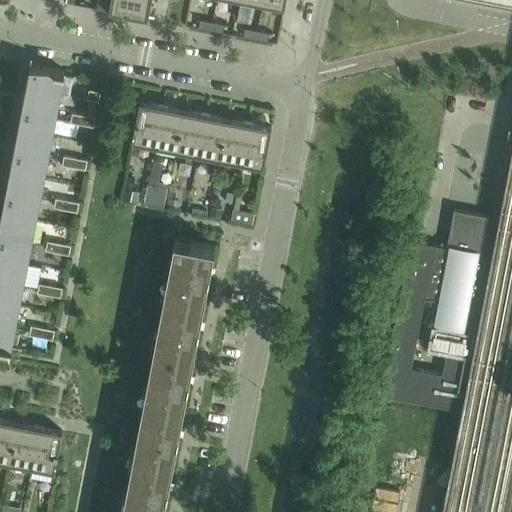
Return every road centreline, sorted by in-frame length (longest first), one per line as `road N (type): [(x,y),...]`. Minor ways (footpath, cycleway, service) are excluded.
road 1 (residential): [(301,89),(222,511)]
road 2 (residential): [(0,30),(301,89)]
